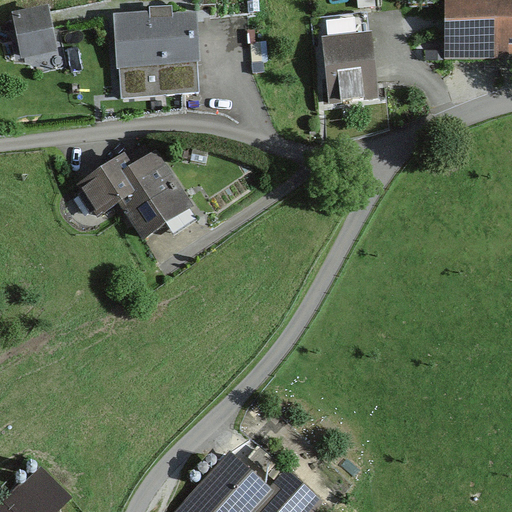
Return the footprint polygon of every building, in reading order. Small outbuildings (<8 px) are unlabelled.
[(511,0),(475,0),(473,65),(511,65),(511,0)] [(48,9),(12,17),(22,62),(58,54),(48,9)] [(177,19),(123,22),(128,109),(221,104),(217,33),(178,35),(177,19)] [(395,47),(340,51),(344,106),(399,101),(395,47)] [(148,159),(98,194),(119,224),(146,205),(175,246),(217,216),(179,162),(160,176),(148,159)] [(284,500),(249,464),(198,511),(326,511),(332,507),(306,480),(284,500)] [(57,468),(9,511),(84,511),(92,505),(57,468)]
